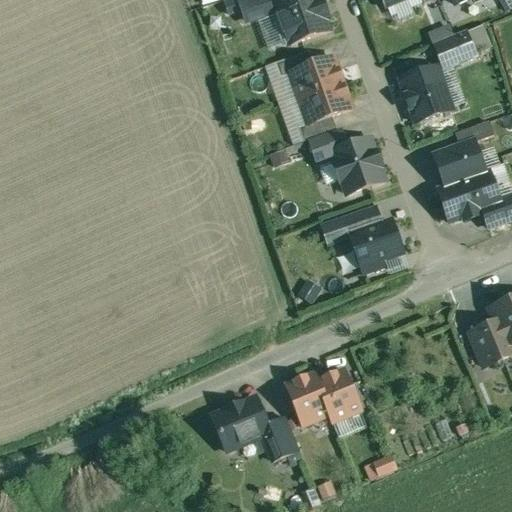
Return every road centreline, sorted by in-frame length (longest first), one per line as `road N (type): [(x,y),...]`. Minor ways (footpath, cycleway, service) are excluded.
road 1 (residential): [(348,0),(444,285)]
road 2 (residential): [(444,285),(172,408)]
road 3 (unclassified): [(0,484),(172,408)]
